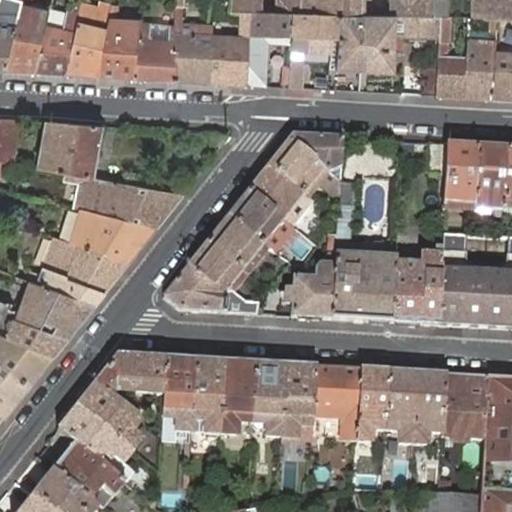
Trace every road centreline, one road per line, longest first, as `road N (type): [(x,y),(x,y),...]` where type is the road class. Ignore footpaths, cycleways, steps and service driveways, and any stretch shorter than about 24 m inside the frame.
road 1 (residential): [(123,314),(143,329),(511,351)]
road 2 (residential): [(258,108),(0,97)]
road 3 (residential): [(258,108),(511,122)]
road 4 (residential): [(123,314),(257,143),(258,108)]
road 5 (residential): [(0,468),(123,314)]
